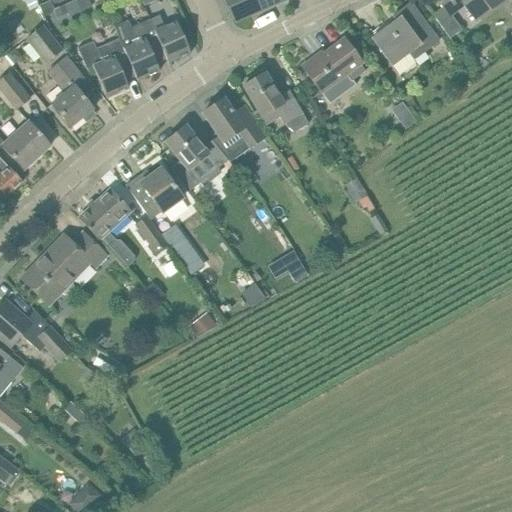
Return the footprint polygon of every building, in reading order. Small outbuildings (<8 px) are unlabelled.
[(55,10),(54,11),(57,18),(67,14),(69,17),(91,7),(88,0),(75,0),(64,5),(54,10),(55,10)] [(255,0),(242,0),(250,17),(261,12),(255,0)] [(255,0),(261,12),(282,3),(280,0),(255,0)] [(476,20),(502,1),(502,0),(437,0),(445,10),(435,17),(438,22),(448,15),(449,16),(464,5),(476,20)] [(44,15),(54,11),(55,10),(54,10),(51,2),(40,7),(44,15)] [(371,38),(388,61),(392,66),(408,54),(413,60),(438,42),(410,3),(392,17),(395,21),(371,38)] [(150,19),(167,60),(173,57),(175,60),(190,54),(176,22),(164,27),(159,15),(150,19)] [(114,26),(136,77),(143,75),(144,78),(159,71),(156,65),(167,60),(150,19),(130,28),(127,20),(114,26)] [(93,68),(105,95),(112,92),(113,95),(129,89),(125,82),(136,77),(114,26),(119,39),(96,49),(93,42),(77,49),(87,70),(93,68)] [(46,63),(61,51),(44,29),(29,41),(34,48),(46,63)] [(316,56),(301,67),(313,83),(321,93),(329,104),(354,86),(351,82),(365,72),(360,65),(362,64),(355,55),(344,39),(318,58),(316,56)] [(51,104),(58,112),(70,128),(93,110),(74,87),(84,79),(67,58),(48,73),(65,94),(51,104)] [(0,81),(0,88),(16,109),(30,98),(10,73),(0,81)] [(283,126),(286,124),(287,126),(294,132),(308,123),(289,92),(279,98),(265,74),(242,87),(253,104),(261,118),(274,110),(283,126)] [(238,119),(224,99),(202,114),(214,130),(217,136),(212,141),(220,151),(224,157),(227,160),(229,162),(265,138),(259,129),(248,113),(238,119)] [(402,107),(394,114),(401,123),(410,116),(402,107)] [(0,147),(1,146),(10,156),(23,170),(50,146),(28,122),(5,143),(0,138),(0,147)] [(187,171),(198,184),(211,174),(227,160),(224,157),(220,151),(212,141),(203,148),(185,126),(165,143),(187,171)] [(0,202),(22,182),(8,167),(8,168),(0,159),(0,202)] [(125,185),(137,202),(150,220),(161,213),(162,214),(183,200),(160,169),(150,176),(146,170),(125,185)] [(374,209),(356,178),(349,182),(348,192),(354,203),(358,201),(366,214),(374,209)] [(106,249),(125,268),(134,261),(134,256),(120,240),(115,240),(107,232),(129,211),(110,191),(79,219),(106,249)] [(147,218),(135,226),(155,253),(167,245),(147,218)] [(335,232),(347,254),(355,249),(343,228),(335,232)] [(21,279),(35,293),(48,306),(61,293),(65,295),(69,294),(73,291),(73,286),(71,282),(90,263),(95,268),(107,257),(82,233),(72,244),(63,236),(21,279)] [(331,237),(320,245),(330,261),(342,253),(331,237)] [(198,258),(188,244),(174,255),(184,269),(198,258)] [(299,265),(288,273),(294,282),(306,275),(299,265)] [(0,306),(0,338),(10,347),(31,324),(4,301),(0,306)] [(187,328),(196,338),(216,326),(206,313),(187,328)] [(37,338),(59,362),(71,351),(49,328),(37,338)] [(0,395),(22,368),(9,357),(2,366),(0,364),(0,395)] [(16,432),(22,437),(26,441),(34,431),(0,402),(0,420),(15,433),(16,432)] [(147,442),(145,440),(135,429),(121,441),(133,454),(147,442)] [(0,480),(6,485),(17,471),(0,457),(0,480)]
